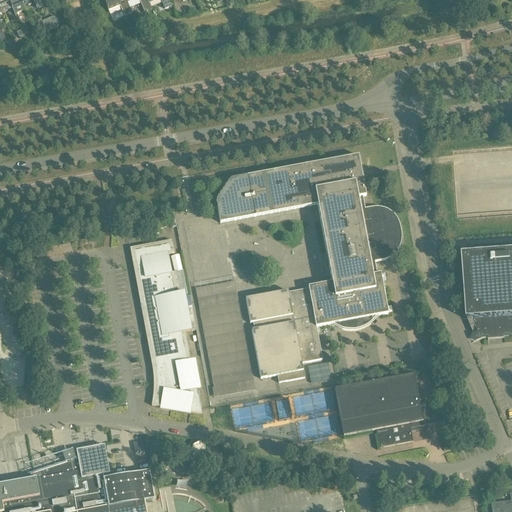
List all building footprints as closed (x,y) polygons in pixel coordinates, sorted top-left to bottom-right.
[(0,0),(0,9),(2,13),(12,9),(9,3),(10,3),(8,0),(0,0)] [(8,0),(10,3),(9,3),(12,9),(15,15),(25,10),(23,5),(21,0),(8,0)] [(21,0),(23,5),(33,0),(37,10),(43,7),(40,0),(21,0)] [(103,0),(108,11),(120,6),(125,18),(132,14),(127,3),(125,0),(103,0)] [(125,0),(127,3),(134,0),(138,0),(145,13),(152,10),(149,3),(147,0),(125,0)] [(147,0),(149,3),(156,0),(160,0),(165,10),(172,7),(169,0),(147,0)] [(54,17),(42,22),(47,33),(59,28),(54,17)] [(288,292),(245,299),(250,324),(253,324),(254,330),(251,331),(260,380),(277,377),(279,384),(304,379),(301,365),(322,361),(316,328),(340,324),(341,329),(347,330),(351,330),(355,330),(359,329),(363,328),(367,326),(370,324),(376,317),(388,315),(382,283),(380,274),(377,275),(375,263),(381,262),(385,260),(389,259),(393,256),(396,253),(398,250),(400,246),(401,242),(401,238),(401,233),(400,227),(399,223),(397,220),(394,216),(391,213),(388,211),(384,209),(380,208),(376,208),(374,208),(365,210),(362,197),(366,197),(358,156),(247,177),(254,218),(317,206),(332,283),(308,288),(308,290),(288,294),(288,292)] [(511,244),(467,247),(467,255),(463,255),(467,320),(476,341),(484,338),(488,338),(488,339),(504,338),(504,337),(511,336),(511,338),(511,337),(511,244)] [(167,255),(132,261),(151,361),(151,362),(153,373),(154,384),(154,385),(153,396),(151,406),(202,415),(197,389),(199,389),(193,361),(190,361),(185,333),(191,331),(184,293),(178,294),(174,273),(171,273),(167,255)] [(182,290),(191,289),(189,271),(180,273),(182,290)] [(239,302),(199,309),(213,388),(212,388),(214,399),(255,391),(239,302)] [(328,364),(308,368),(311,384),(331,380),(328,364)] [(414,375),(334,390),(343,437),(375,431),(379,449),(413,442),(410,429),(435,424),(430,400),(419,402),(414,375)] [(429,394),(437,393),(436,386),(428,387),(429,394)] [(437,426),(415,429),(418,443),(439,439),(437,426)] [(135,454),(145,452),(143,444),(143,442),(133,444),(134,446),(135,454)] [(205,451),(205,448),(200,443),(198,443),(193,446),(191,458),(203,460),(205,451)] [(0,511),(144,511),(142,502),(152,500),(147,472),(110,479),(104,446),(76,451),(78,460),(76,460),(75,458),(65,459),(66,463),(30,475),(31,480),(0,485),(0,511)] [(510,502),(491,505),(491,511),(511,511),(511,493),(509,494),(510,502)]
